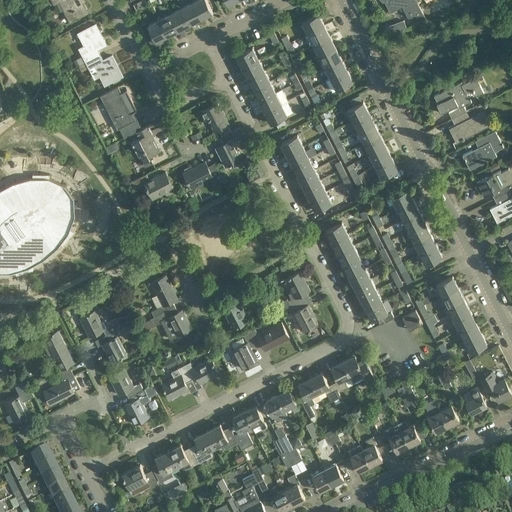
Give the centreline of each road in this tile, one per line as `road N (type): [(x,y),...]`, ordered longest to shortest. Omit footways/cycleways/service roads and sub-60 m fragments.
road 1 (tertiary): [(506,326),(340,0)]
road 2 (residential): [(85,474),(332,346),(343,332)]
road 3 (residential): [(311,247),(226,77)]
road 4 (secondary): [(343,511),(511,428)]
road 5 (residential): [(197,305),(311,247)]
